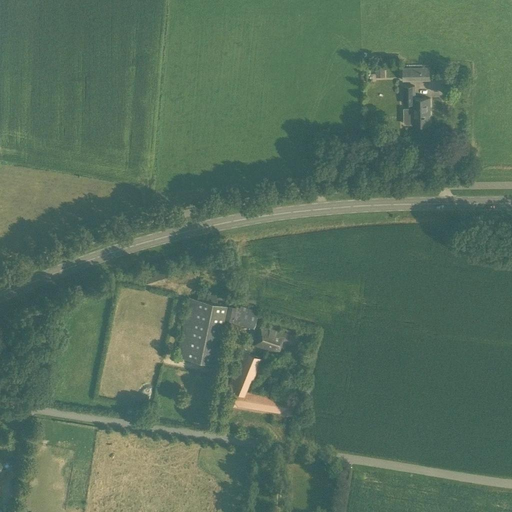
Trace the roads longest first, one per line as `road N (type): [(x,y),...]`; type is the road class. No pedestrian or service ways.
road 1 (secondary): [(0,297),(119,250),(258,218),(511,204)]
road 2 (unclassified): [(0,403),(511,485)]
